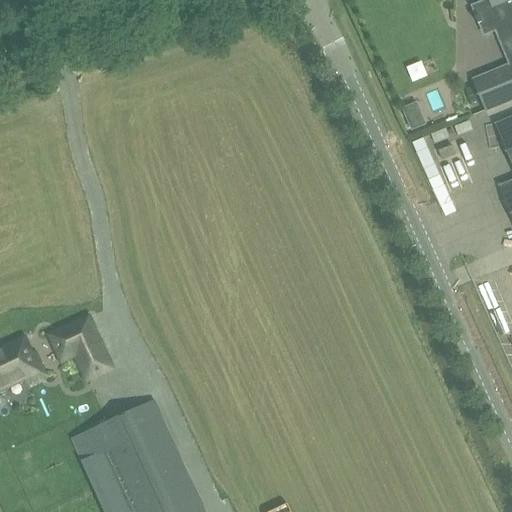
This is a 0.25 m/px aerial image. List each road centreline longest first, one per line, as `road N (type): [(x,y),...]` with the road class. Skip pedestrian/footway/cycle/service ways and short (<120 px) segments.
road 1 (tertiary): [(511,434),(334,45),(298,3)]
road 2 (tertiary): [(0,73),(180,0)]
